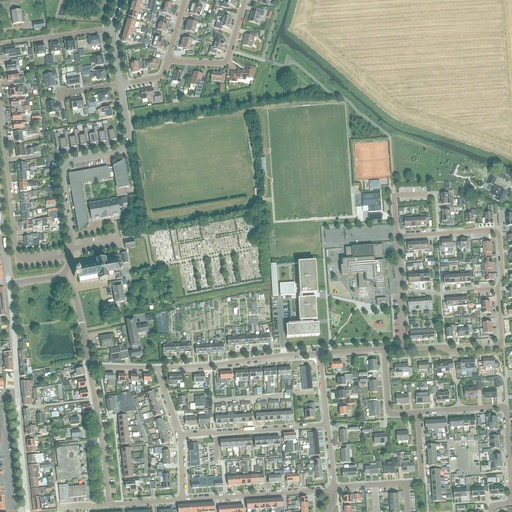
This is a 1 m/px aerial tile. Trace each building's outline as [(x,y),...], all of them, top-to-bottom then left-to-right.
[(162,0),(162,2),(165,3),(163,8),(162,7),(162,8),(173,11),(174,6),(169,4),(169,1),(166,0),(162,0)] [(235,7),(237,2),(231,0),(228,0),(227,3),(224,2),(223,4),(222,4),(221,7),(228,9),(229,6),(235,7)] [(191,9),(201,11),(204,12),(206,4),(199,2),(198,5),(192,3),(191,9)] [(171,16),(173,11),(162,8),(161,10),(159,9),(159,12),(158,15),(165,17),(166,14),(171,16)] [(199,16),(201,11),(191,9),(189,14),(195,15),(195,18),(201,20),(202,17),(199,16)] [(256,13),(252,12),(249,22),(257,24),(259,16),(263,17),(264,11),(257,9),(256,13)] [(22,10),(11,12),(13,24),(23,23),(22,10)] [(222,18),(221,21),(230,24),(232,18),(225,17),(226,14),(219,12),(218,17),(222,18)] [(160,20),(158,25),(168,28),(170,23),(164,21),(164,18),(158,16),(157,19),(160,20)] [(188,20),(186,26),(196,28),(197,23),(200,24),(201,21),(194,19),(193,22),(188,20)] [(229,29),(230,24),(221,21),(220,24),(216,23),(215,28),(221,30),(222,27),(229,29)] [(166,33),(168,28),(158,25),(157,30),(154,29),(153,32),(160,34),(161,31),(166,33)] [(194,33),(196,28),(186,26),(184,31),(190,33),(190,35),(196,37),(197,34),(194,33)] [(248,36),(245,35),(242,45),(251,48),(254,38),(256,38),(257,35),(249,32),(248,36)] [(155,37),(153,42),(163,45),(165,40),(159,38),(160,35),(153,33),(152,36),(155,37)] [(215,40),(214,43),(224,46),(225,40),(220,39),(221,36),(214,34),(213,38),(213,39),(215,40)] [(192,40),(195,41),(198,42),(199,39),(189,36),(188,39),(183,38),(181,43),(191,46),(192,40)] [(99,37),(89,39),(90,46),(100,45),(99,37)] [(65,42),(66,52),(67,52),(67,53),(72,52),(72,51),(75,50),(74,41),(65,42)] [(162,50),(163,45),(153,42),(152,47),(149,46),(148,49),(155,51),(156,48),(162,50)] [(189,51),(191,46),(181,43),(180,46),(179,46),(179,48),(184,49),(184,51),(187,51),(187,50),(189,51)] [(222,52),(224,46),(214,43),(213,47),(211,47),(210,47),(209,52),(216,54),(217,50),(222,52)] [(50,45),(51,53),(60,52),(59,44),(55,44),(50,44),(50,45)] [(39,46),(35,46),(36,55),(45,54),(44,45),(41,46),(39,46)] [(14,47),(4,48),(5,55),(10,55),(10,57),(20,56),(20,50),(15,50),(14,47)] [(101,53),(94,54),(96,66),(104,65),(102,56),(101,56),(101,53)] [(149,61),(143,62),(144,68),(149,67),(149,70),(156,68),(158,62),(155,61),(156,59),(150,57),(149,61)] [(12,63),(6,64),(7,71),(16,70),(16,66),(19,66),(18,60),(11,60),(12,63)] [(134,64),(130,64),(132,73),(139,72),(138,69),(142,68),(141,61),(134,63),(134,64)] [(228,78),(227,81),(230,81),(237,82),(237,79),(245,80),(245,78),(250,78),(250,77),(253,78),(256,69),(252,68),(253,67),(248,66),(246,72),(244,72),(244,71),(237,70),(237,72),(231,72),(230,78),(228,78)] [(52,74),(44,75),(46,88),(55,86),(54,82),(53,82),(53,80),(54,80),(53,79),(57,79),(56,71),(52,72),(52,74)] [(92,78),(97,77),(97,81),(106,79),(104,71),(91,73),(92,78)] [(172,81),(178,83),(177,87),(183,88),(185,80),(181,79),(183,73),(176,71),(173,78),(172,81)] [(190,85),(197,87),(195,92),(201,93),(204,82),(200,81),(202,74),(194,72),(190,85)] [(8,81),(14,81),(14,85),(24,83),(23,76),(19,77),(18,73),(7,74),(8,81)] [(222,74),(222,73),(211,73),(211,81),(221,81),(224,81),(225,74),(222,74)] [(66,78),(66,81),(67,81),(68,86),(80,84),(79,75),(67,77),(67,78),(66,78)] [(17,90),(10,90),(10,97),(24,96),(24,89),(23,86),(17,87),(17,90)] [(142,100),(154,97),(155,102),(161,101),(160,94),(154,95),(153,90),(146,91),(145,89),(140,90),(142,100)] [(88,104),(87,104),(87,107),(87,109),(95,107),(98,107),(97,102),(100,102),(100,103),(109,102),(108,94),(104,94),(101,94),(101,95),(97,95),(97,99),(95,99),(95,102),(88,104)] [(88,115),(88,114),(87,109),(87,107),(84,107),(82,98),(71,100),(72,108),(77,107),(78,110),(83,109),(85,116),(88,115)] [(15,101),(11,101),(11,107),(17,107),(18,111),(17,111),(17,113),(24,112),(30,111),(29,105),(29,104),(23,104),(23,106),(23,107),(21,107),(20,102),(24,102),(24,99),(15,100),(15,101)] [(48,114),(55,112),(61,111),(60,104),(54,105),(54,102),(47,103),(48,114)] [(95,107),(87,109),(88,114),(96,112),(96,114),(98,114),(99,119),(112,117),(111,108),(96,110),(95,107)] [(110,131),(107,124),(107,121),(102,122),(104,132),(105,138),(109,138),(110,141),(116,140),(114,130),(110,131)] [(104,132),(100,133),(97,126),(96,126),(93,127),(94,134),(95,134),(96,140),(99,140),(100,143),(106,141),(105,138),(104,132)] [(95,134),(94,134),(91,134),(88,128),(87,128),(83,129),(84,136),(85,135),(86,142),(90,141),(90,144),(96,143),(96,140),(95,134)] [(85,135),(84,136),(81,136),(78,130),(74,130),(75,137),(76,144),(80,143),(80,146),(86,145),(86,142),(85,135)] [(75,137),(71,138),(68,131),(64,132),(65,139),(66,145),(70,145),(71,148),(77,147),(76,144),(75,137)] [(25,132),(14,133),(15,143),(23,142),(23,138),(24,138),(24,136),(26,136),(25,132)] [(65,139),(61,140),(58,133),(56,133),(54,134),(56,147),(60,147),(60,150),(67,148),(66,145),(65,139)] [(24,146),(16,146),(17,157),(26,156),(25,156),(28,155),(28,156),(33,155),(33,149),(25,149),(24,146)] [(17,164),(18,173),(28,171),(27,167),(26,168),(25,163),(17,164)] [(122,166),(120,167),(114,168),(115,177),(117,189),(115,189),(117,196),(127,195),(126,187),(128,187),(122,166)] [(86,210),(81,183),(115,177),(114,168),(107,169),(107,168),(103,169),(100,168),(100,169),(96,170),(93,170),(89,171),(86,171),(86,172),(83,172),(79,172),(79,173),(69,175),(71,185),(70,185),(72,188),(72,192),(71,192),(73,195),(74,199),(73,199),(74,202),(75,205),(74,206),(75,209),(76,212),(86,210)] [(28,172),(28,171),(18,173),(19,182),(27,181),(27,176),(33,176),(33,171),(28,172)] [(493,186),(497,178),(492,176),(488,184),(493,186)] [(19,183),(20,193),(27,192),(27,188),(37,187),(37,182),(19,183)] [(495,193),(499,195),(497,200),(503,203),(507,194),(503,192),(504,190),(495,186),(491,194),(495,195),(495,193)] [(442,200),(450,199),(453,199),(453,191),(446,191),(446,194),(441,194),(442,200)] [(28,196),(31,195),(31,198),(36,197),(35,192),(31,192),(31,193),(27,193),(20,194),(21,202),(29,201),(28,196)] [(382,211),(381,201),(380,193),(362,195),(363,207),(368,206),(369,212),(382,211)] [(124,211),(122,204),(127,203),(126,198),(89,204),(90,213),(92,220),(92,221),(120,215),(119,212),(124,211)] [(450,202),(450,199),(442,200),(442,205),(447,205),(447,208),(454,207),(453,202),(450,202)] [(31,204),(21,205),(22,213),(30,212),(29,207),(35,207),(34,203),(31,203),(31,204)] [(492,213),(485,214),(485,224),(493,224),(493,215),(497,215),(497,205),(491,205),(492,213)] [(454,213),(454,207),(447,208),(447,211),(443,211),(443,217),(454,216),(454,213)] [(92,220),(90,213),(86,213),(86,210),(76,212),(79,228),(88,221),(92,220)] [(471,214),(466,214),(466,224),(474,223),(474,216),(478,216),(477,210),(471,210),(471,214)] [(30,212),(22,213),(23,221),(30,220),(30,219),(34,219),(33,212),(30,212)] [(429,214),(420,215),(420,219),(420,218),(421,227),(426,226),(426,223),(429,222),(429,214)] [(410,227),(410,215),(406,215),(406,217),(401,217),(402,224),(405,224),(405,228),(410,227)] [(455,224),(454,219),(454,216),(443,217),(443,222),(448,222),(448,225),(455,224)] [(32,221),(23,222),(24,231),(33,230),(33,227),(43,226),(43,230),(49,229),(48,224),(47,224),(47,223),(50,222),(49,218),(32,221)] [(135,247),(134,239),(124,241),(125,249),(135,247)] [(461,248),(465,248),(465,251),(471,251),(470,240),(467,240),(467,239),(461,240),(461,248)] [(453,240),(447,241),(448,252),(457,251),(456,243),(453,243),(453,240)] [(483,246),(484,248),(492,248),(492,243),(488,243),(488,240),(481,241),(481,246),(483,246)] [(448,252),(447,241),(442,241),(442,244),(439,244),(440,253),(448,252)] [(429,242),(423,242),(424,250),(424,253),(427,253),(433,252),(432,245),(429,245),(429,242)] [(408,247),(405,247),(405,254),(411,254),(414,254),(413,251),(413,243),(408,243),(408,247)] [(373,245),(351,247),(345,248),(346,260),(383,257),(382,244),(373,245)] [(492,253),(492,248),(484,248),(484,254),(483,254),(483,255),(480,255),(480,257),(489,256),(489,253),(492,253)] [(119,263),(118,256),(118,255),(118,254),(117,255),(113,256),(113,255),(113,256),(112,256),(113,256),(113,259),(111,260),(111,259),(110,259),(107,260),(106,259),(105,259),(105,258),(105,259),(103,259),(102,258),(103,258),(102,258),(102,257),(102,258),(98,258),(98,259),(98,260),(96,261),(96,260),(96,261),(95,261),(94,259),(84,261),(85,264),(83,264),(83,263),(82,264),(83,264),(79,265),(79,264),(78,264),(78,265),(77,265),(77,264),(76,265),(76,266),(77,269),(76,269),(76,270),(75,271),(75,272),(75,271),(74,271),(74,272),(73,272),(73,273),(74,273),(75,277),(74,277),(74,278),(75,278),(75,279),(76,279),(76,278),(78,277),(78,279),(77,279),(78,280),(79,279),(79,283),(78,283),(79,283),(80,284),(80,283),(81,283),(81,284),(82,284),(82,283),(86,282),(86,283),(86,282),(90,281),(90,282),(91,282),(91,281),(94,281),(95,281),(98,280),(99,280),(99,281),(100,281),(102,280),(102,282),(103,282),(106,281),(106,282),(107,282),(107,281),(106,279),(108,279),(109,280),(109,278),(110,278),(113,277),(113,278),(114,278),(114,277),(115,277),(115,276),(116,276),(117,279),(116,279),(117,280),(117,279),(117,280),(117,279),(120,279),(120,280),(122,280),(122,279),(122,278),(121,271),(122,269),(123,269),(123,268),(122,268),(121,265),(122,264),(121,264),(119,263)] [(489,256),(482,257),(482,262),(483,265),(485,265),(493,264),(493,259),(489,259),(489,256)] [(383,257),(346,260),(342,260),(342,266),(340,266),(341,275),(358,274),(359,289),(366,288),(366,281),(367,281),(368,281),(369,282),(370,282),(372,284),(373,284),(374,284),(374,285),(375,285),(375,289),(385,289),(385,285),(388,284),(385,280),(383,257)] [(317,294),(315,261),(298,263),(299,284),(295,284),(294,283),(280,284),(280,296),(291,295),(291,299),(298,299),(299,321),(317,320),(315,298),(314,298),(314,294),(317,294)] [(483,265),(482,265),(482,268),(482,273),(490,272),(490,269),(493,269),(493,264),(485,265),(483,265)] [(425,274),(424,274),(425,283),(430,282),(430,279),(433,279),(433,272),(430,272),(430,271),(424,271),(425,274)] [(470,272),(465,273),(465,275),(466,283),(471,282),(471,279),(474,279),(473,272),(470,272)] [(490,275),(490,272),(482,273),(483,278),(486,278),(486,281),(494,280),(494,275),(490,275)] [(450,284),(450,276),(449,273),(441,274),(442,283),(445,283),(445,284),(450,284)] [(125,302),(122,285),(127,284),(126,279),(122,280),(120,280),(121,281),(109,283),(109,287),(112,287),(115,303),(125,302)] [(452,307),(452,299),(447,299),(447,302),(443,303),(443,310),(447,309),(447,307),(452,307)] [(482,305),(482,308),(491,308),(490,302),(486,303),(485,300),(478,300),(479,306),(482,305)] [(491,313),(491,308),(482,308),(482,312),(479,312),(480,317),(487,317),(486,314),(491,313)] [(134,319),(126,320),(130,341),(130,340),(131,343),(130,343),(131,348),(132,347),(132,352),(130,352),(131,358),(134,357),(134,358),(140,357),(140,356),(142,356),(141,350),(139,351),(138,346),(139,346),(137,333),(149,331),(148,324),(136,326),(134,319)] [(483,326),(484,329),(492,328),(492,323),(487,323),(487,320),(480,321),(480,326),(483,326)] [(286,326),(287,335),(290,335),(290,337),(315,336),(315,333),(319,333),(318,324),(286,326)] [(456,333),(455,326),(455,325),(450,326),(450,329),(446,329),(447,338),(453,338),(452,333),(456,333)] [(467,329),(464,329),(464,326),(464,337),(470,337),(469,332),(472,332),(472,325),(466,326),(467,329)] [(464,337),(464,326),(455,326),(456,333),(456,335),(459,334),(459,337),(464,337)] [(493,334),(492,328),(484,329),(484,332),(481,332),(481,338),(488,337),(488,334),(493,334)] [(265,331),(262,331),(263,343),(270,343),(270,335),(265,335),(265,331)] [(111,335),(99,337),(102,348),(113,346),(111,335)] [(21,343),(19,343),(20,351),(19,351),(19,352),(27,351),(26,340),(20,340),(21,343)] [(218,341),(216,341),(217,353),(224,352),(224,344),(219,344),(218,341)] [(128,358),(126,347),(110,350),(111,355),(111,356),(111,357),(111,359),(112,359),(112,361),(121,360),(124,360),(124,359),(128,358)] [(27,352),(27,351),(19,352),(19,359),(26,359),(25,352),(27,352)] [(13,371),(11,352),(3,353),(4,358),(3,358),(4,367),(1,367),(2,371),(7,371),(13,371)] [(495,358),(484,359),(484,362),(484,367),(493,367),(493,369),(498,369),(498,362),(495,362),(495,358)] [(28,376),(27,367),(26,360),(19,360),(21,377),(28,376)] [(376,360),(368,361),(369,372),(377,371),(376,360)] [(461,363),(456,364),(457,372),(457,373),(462,372),(473,371),(473,372),(477,372),(477,368),(475,368),(475,360),(461,361),(461,363)] [(445,364),(437,364),(438,373),(450,372),(449,369),(453,368),(453,361),(445,362),(445,364)] [(342,362),(331,363),(332,369),(336,369),(336,373),(342,372),(347,372),(347,370),(346,370),(345,366),(342,366),(342,362)] [(419,371),(429,370),(429,376),(433,376),(432,367),(429,367),(429,363),(419,364),(419,371)] [(408,364),(395,365),(396,373),(402,373),(403,377),(409,376),(413,376),(412,368),(409,368),(408,364)] [(303,367),(300,368),(301,371),(301,374),(301,375),(311,374),(311,373),(310,367),(303,367)] [(84,368),(83,368),(76,370),(76,374),(71,375),(71,377),(85,375),(84,368)] [(227,384),(226,372),(220,373),(220,375),(216,376),(217,384),(220,383),(220,380),(225,379),(225,381),(224,381),(224,384),(227,384)] [(105,374),(105,380),(108,380),(108,386),(115,386),(115,380),(114,380),(114,374),(105,374)] [(175,376),(169,376),(170,385),(176,385),(176,381),(182,381),(182,374),(175,374),(175,376)] [(194,383),(204,383),(204,386),(205,386),(208,386),(208,380),(205,380),(204,374),(200,374),(200,375),(194,375),(194,383)] [(311,374),(301,375),(301,377),(302,383),(311,382),(311,379),(311,374)] [(128,387),(128,381),(126,381),(126,375),(118,375),(118,381),(123,381),(123,387),(128,387)] [(131,382),(137,382),(137,391),(139,391),(140,391),(141,378),(138,378),(138,375),(131,375),(131,382)] [(345,385),(345,381),(352,381),(352,378),(352,375),(344,375),(345,378),(337,379),(338,386),(345,385)] [(87,386),(85,380),(81,380),(73,381),(73,384),(78,384),(78,388),(87,386)] [(30,381),(21,382),(22,392),(27,392),(31,392),(30,381)] [(377,381),(369,381),(370,393),(378,392),(377,381)] [(311,382),(302,383),(302,387),(303,389),(303,391),(312,390),(312,386),(311,382)] [(435,387),(433,387),(434,395),(438,394),(438,402),(443,401),(443,400),(449,400),(449,392),(438,393),(437,382),(434,382),(435,387)] [(434,395),(433,387),(433,386),(429,386),(430,392),(417,393),(417,403),(424,402),(424,403),(430,402),(430,395),(434,395)] [(346,391),(338,392),(338,395),(339,395),(339,399),(346,399),(345,395),(349,395),(349,391),(353,391),(353,394),(357,394),(357,387),(346,388),(346,391)] [(477,387),(465,388),(465,398),(477,397),(477,387)] [(496,389),(485,390),(486,398),(497,398),(496,389)] [(88,397),(87,391),(83,391),(74,393),(75,395),(80,395),(80,399),(88,397)] [(130,392),(121,394),(121,395),(106,398),(108,412),(114,412),(114,415),(137,411),(132,399),(130,392)] [(144,399),(145,401),(155,398),(152,392),(146,394),(147,398),(144,399)] [(408,395),(397,395),(397,404),(405,403),(405,404),(409,404),(408,395)] [(195,397),(195,404),(190,404),(190,410),(195,410),(195,407),(205,407),(205,409),(208,409),(208,400),(205,400),(205,396),(198,397),(195,397)] [(32,405),(31,398),(31,397),(22,398),(22,399),(23,399),(24,406),(32,405)] [(157,404),(155,398),(145,401),(148,400),(150,406),(157,404)] [(365,408),(369,408),(369,417),(379,416),(378,408),(379,408),(378,403),(370,403),(370,400),(365,400),(365,408)] [(159,409),(157,404),(150,406),(152,412),(159,409)] [(308,407),(304,408),(305,418),(314,418),(313,410),(314,410),(314,404),(308,404),(308,407)] [(91,411),(90,405),(85,405),(77,407),(77,409),(82,409),(83,413),(91,411)] [(159,409),(152,412),(154,418),(161,415),(159,409)] [(207,416),(198,417),(199,425),(203,425),(203,424),(210,424),(209,418),(212,418),(212,410),(208,410),(208,413),(206,414),(207,416)] [(494,417),(493,414),(486,415),(487,421),(486,421),(487,424),(498,423),(497,417),(494,417)] [(196,418),(185,418),(186,425),(191,425),(191,426),(197,426),(196,418)] [(155,421),(157,428),(164,426),(162,420),(155,421)] [(498,430),(498,423),(487,424),(487,427),(490,427),(490,430),(487,430),(487,434),(495,433),(495,430),(498,430)] [(35,436),(34,427),(25,428),(25,435),(29,435),(29,439),(38,438),(38,435),(35,436)] [(71,428),(66,429),(67,434),(71,434),(72,438),(80,437),(79,431),(72,431),(71,428)] [(310,433),(308,433),(309,441),(318,440),(318,439),(317,432),(310,433)] [(409,432),(397,433),(398,441),(409,440),(410,445),(413,445),(412,437),(409,437),(409,432)] [(495,433),(487,434),(488,437),(491,437),(491,441),(488,441),(488,443),(491,443),(499,442),(499,436),(495,436),(495,433)] [(379,434),(374,435),(374,444),(386,443),(386,434),(379,435),(379,434)] [(169,443),(167,437),(160,439),(162,445),(169,443)] [(27,444),(26,444),(27,447),(27,446),(28,453),(36,452),(34,440),(27,441),(27,444)] [(318,440),(309,441),(309,449),(319,448),(319,445),(318,440)] [(492,449),(483,450),(484,453),(486,453),(496,452),(496,449),(500,449),(499,442),(491,443),(492,449)] [(189,452),(199,451),(198,443),(189,444),(189,452)] [(343,449),(341,450),(342,463),(349,462),(348,450),(350,449),(349,445),(343,446),(343,449)] [(84,478),(83,460),(81,446),(56,448),(58,467),(55,467),(57,481),(67,480),(68,482),(72,482),(72,480),(84,478)] [(163,448),(154,448),(154,454),(160,454),(160,458),(163,458),(170,458),(170,451),(163,451),(163,448)] [(319,448),(309,449),(310,456),(320,455),(319,451),(319,448)] [(190,459),(199,459),(199,451),(189,452),(190,459)] [(496,455),(496,452),(486,453),(486,456),(494,456),(494,460),(491,460),(491,462),(502,461),(502,455),(496,455)] [(43,454),(28,456),(28,463),(37,462),(37,463),(41,463),(41,460),(44,459),(43,454)] [(170,465),(170,458),(163,458),(163,463),(158,463),(158,465),(156,465),(156,469),(164,469),(164,465),(170,465)] [(190,467),(200,466),(199,459),(190,459),(190,467)] [(399,467),(398,462),(398,460),(392,460),(392,463),(384,464),(385,474),(396,473),(396,468),(399,467)] [(414,463),(410,464),(410,461),(403,462),(403,460),(399,460),(400,468),(403,468),(403,473),(407,473),(407,472),(414,471),(414,463)] [(371,466),(366,467),(366,474),(372,474),(372,475),(378,475),(378,470),(381,469),(381,461),(377,462),(377,464),(370,464),(371,466)] [(503,468),(502,461),(491,462),(491,464),(492,464),(492,472),(501,471),(501,468),(503,468)] [(44,472),(51,471),(50,463),(40,464),(40,469),(44,468),(44,472)] [(34,465),(29,465),(30,479),(39,478),(42,478),(40,478),(39,465),(34,465)] [(349,477),(357,477),(356,469),(342,470),(343,476),(348,476),(349,477)] [(278,476),(274,476),(275,483),(281,483),(281,477),(283,477),(283,471),(278,471),(278,476)] [(158,472),(158,478),(160,478),(160,482),(163,482),(170,482),(170,475),(164,475),(164,472),(158,472)] [(275,483),(274,476),(271,476),(271,472),(265,472),(266,478),(268,477),(269,483),(275,483)] [(207,487),(215,487),(214,477),(207,478),(207,487)] [(215,487),(223,486),(222,477),(214,477),(215,487)] [(42,478),(39,478),(30,479),(31,488),(38,487),(38,481),(42,481),(42,478)] [(192,488),(200,488),(199,478),(191,479),(192,488)] [(200,488),(207,487),(207,478),(199,478),(200,488)] [(129,488),(129,492),(136,491),(136,487),(135,487),(134,484),(139,483),(139,482),(138,479),(128,480),(128,483),(124,483),(125,488),(129,488)] [(485,485),(478,485),(479,496),(486,496),(485,492),(488,492),(488,485),(487,480),(484,480),(485,485)] [(68,487),(68,484),(58,485),(60,501),(70,500),(69,498),(68,487)] [(68,484),(68,487),(69,498),(70,500),(70,498),(86,496),(85,486),(69,487),(68,484)] [(488,485),(488,492),(491,492),(492,496),(498,495),(497,487),(494,487),(494,484),(488,484),(488,485)] [(472,485),(469,485),(469,489),(470,493),(472,492),(472,497),(479,496),(478,485),(475,485),(476,489),(472,489),(472,485)] [(41,488),(31,489),(32,497),(39,496),(39,491),(41,491),(41,492),(46,491),(45,487),(41,488)] [(463,487),(460,487),(461,498),(467,497),(467,493),(470,493),(469,489),(466,489),(464,489),(463,487)] [(347,496),(344,497),(344,504),(351,503),(353,503),(353,499),(354,499),(354,501),(360,500),(360,494),(347,495),(347,496)] [(40,497),(32,498),(34,511),(41,511),(41,505),(45,504),(44,498),(40,498),(40,497)]
